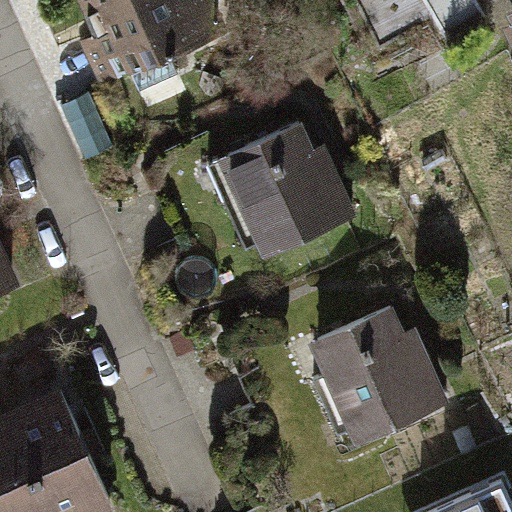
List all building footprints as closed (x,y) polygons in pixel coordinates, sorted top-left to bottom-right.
[(205,0),(63,0),(94,74),(215,23),(205,0)] [(304,108),(192,162),(241,261),(352,207),(304,108)] [(0,263),(0,316),(19,308),(0,263)] [(396,295),(294,340),(336,435),(438,389),(396,295)] [(70,380),(4,408),(48,511),(122,511),(125,511),(70,380)] [(41,511),(0,413),(0,511),(41,511)] [(510,511),(500,492),(458,511),(510,511)]
